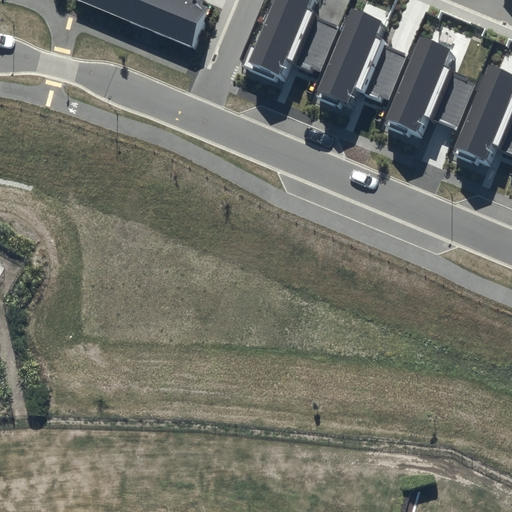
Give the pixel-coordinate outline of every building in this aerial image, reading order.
[(79,0),(195,48),(211,10),(205,7),(207,1),(204,0),(79,0)] [(316,70),(323,73),(341,28),(311,15),(317,0),(281,0),(261,50),(254,47),(246,67),(277,80),(279,76),(284,78),(291,63),(314,73),(316,70)] [(354,15),(319,98),(342,108),(344,103),(354,107),(360,91),(368,94),(367,96),(383,102),(384,99),(391,102),(410,56),(380,44),(388,24),(357,11),(355,16),(354,15)] [(421,44),(387,127),(410,136),(411,132),(422,136),(429,119),(459,131),(479,82),(448,70),(456,52),(425,40),(423,45),(421,44)] [(511,76),(494,69),(456,155),(478,164),(480,159),(490,164),(497,148),(511,154),(511,76)]
